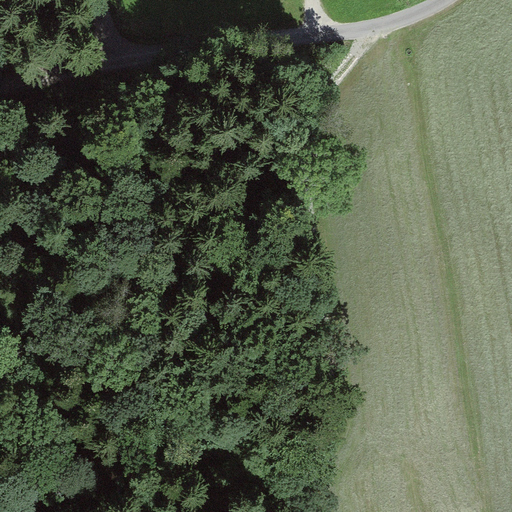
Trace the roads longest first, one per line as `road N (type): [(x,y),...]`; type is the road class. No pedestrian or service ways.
road 1 (track): [(439,0),(355,32),(0,89)]
road 2 (track): [(264,454),(149,456),(24,511)]
